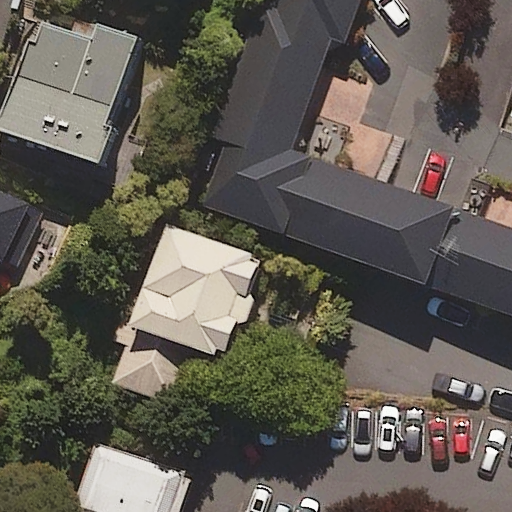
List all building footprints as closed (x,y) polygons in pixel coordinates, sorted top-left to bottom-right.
[(361,0),(280,0),(278,7),(265,2),(216,138),(229,143),(206,206),(511,316),(511,233),(292,154),(333,40),(345,45),(361,0)] [(96,34),(39,15),(3,124),(104,158),(145,36),(100,21),(96,34)] [(34,203),(0,187),(0,259),(7,263),(34,203)] [(260,261),(169,227),(145,292),(139,289),(119,342),(129,345),(115,384),(177,407),(198,351),(223,360),(260,261)] [(186,511),(199,471),(99,439),(75,511),(186,511)]
